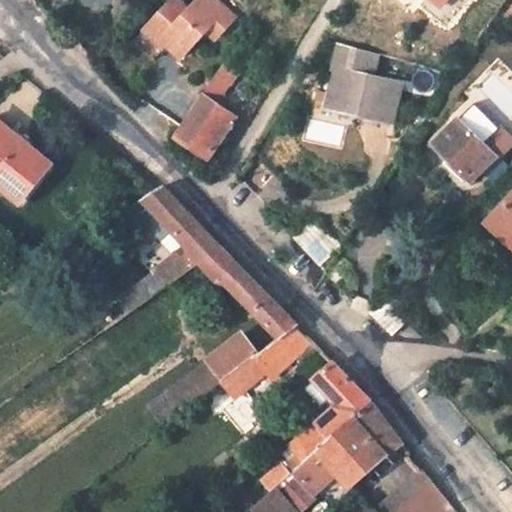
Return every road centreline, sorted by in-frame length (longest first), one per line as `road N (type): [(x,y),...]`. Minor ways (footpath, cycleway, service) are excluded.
road 1 (tertiary): [(0,5),(366,359)]
road 2 (unknown): [(208,206),(314,0)]
road 3 (tertiary): [(366,359),(487,511)]
road 4 (residential): [(511,367),(410,353),(366,359)]
road 5 (unknown): [(463,358),(429,275),(443,239)]
